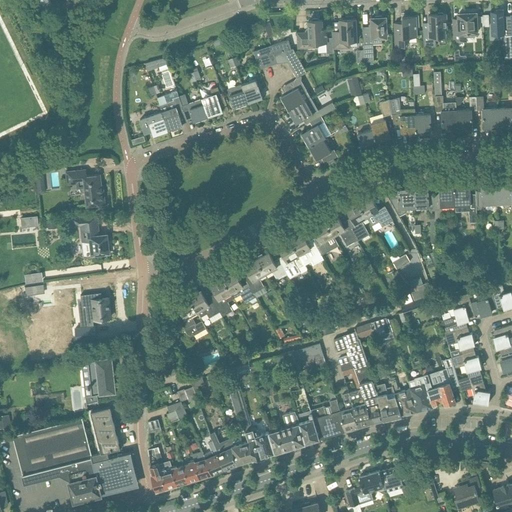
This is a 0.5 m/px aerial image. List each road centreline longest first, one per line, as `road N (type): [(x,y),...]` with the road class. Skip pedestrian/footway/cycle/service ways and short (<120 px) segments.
road 1 (tertiary): [(191,505),(405,438),(488,438)]
road 2 (residential): [(317,197),(276,128),(258,121),(128,165)]
road 3 (residential): [(142,496),(143,274)]
road 4 (residential): [(317,197),(386,164),(511,153)]
road 5 (residential): [(143,274),(222,249),(317,197)]
road 6 (residential): [(129,26),(168,30),(247,0)]
